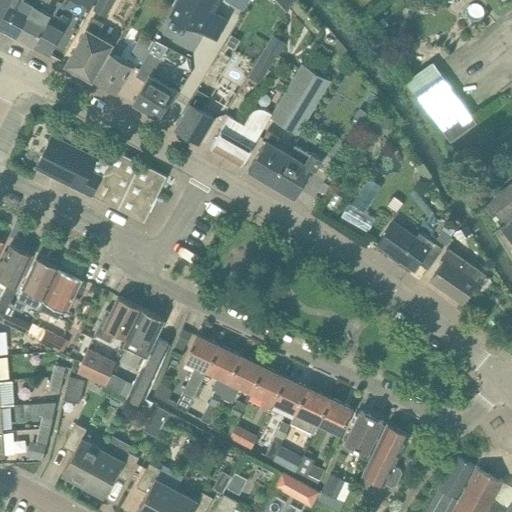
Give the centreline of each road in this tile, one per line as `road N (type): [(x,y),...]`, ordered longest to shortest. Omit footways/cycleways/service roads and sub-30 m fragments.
road 1 (residential): [(157,253),(155,283),(452,435),(504,374)]
road 2 (tertiary): [(504,374),(326,237),(204,173)]
road 3 (tertiary): [(204,173),(16,72)]
road 4 (residential): [(0,175),(157,253)]
